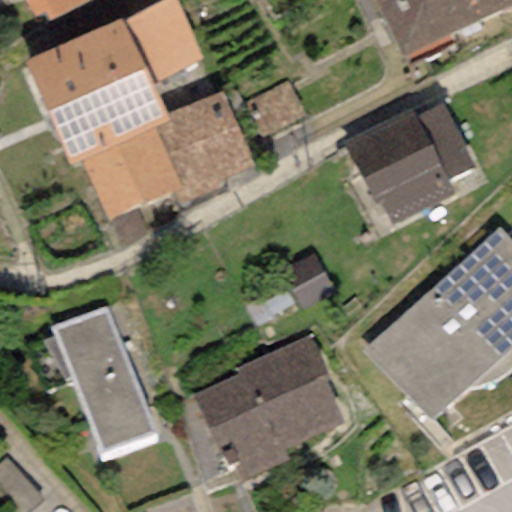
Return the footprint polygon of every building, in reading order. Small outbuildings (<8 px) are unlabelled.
[(23,0),(34,19),(44,14),(49,24),(94,0),(23,0)] [(511,0),(376,0),(407,61),(511,7),(511,0)] [(121,19),(22,65),(69,166),(81,160),(167,120),(164,113),(121,19)] [(289,84),(246,105),(263,139),(306,117),(289,84)] [(167,120),(81,160),(109,222),(172,195),(180,211),(256,173),(221,93),(164,113),(167,120)] [(410,110),(343,143),(374,206),(380,203),(392,227),(454,197),(446,182),(472,170),(461,148),(465,146),(445,105),(415,119),(410,110)] [(511,240),(499,227),(432,288),(498,360),(511,347),(511,240)] [(468,387),(498,360),(432,288),(363,351),(429,423),(468,387)] [(106,306),(48,329),(99,459),(157,436),(106,306)] [(306,337),(235,370),(238,376),(192,398),(227,470),(239,465),(247,482),(289,462),(284,451),(346,421),(306,337)] [(511,347),(498,360),(468,387),(473,387),(482,386),(491,384),(498,381),(508,375),(511,370),(511,347)]
